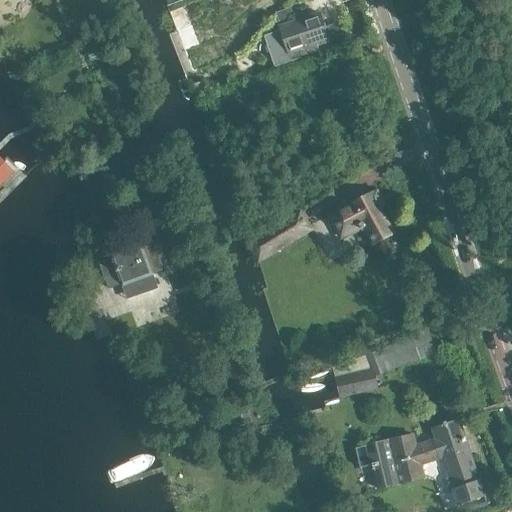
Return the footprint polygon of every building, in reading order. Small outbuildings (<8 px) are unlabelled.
[(195,0),(183,5),(203,56),(238,42),(228,17),(272,0),(195,0)] [(318,46),(329,42),(320,14),(281,27),(282,31),(265,37),(269,51),(287,45),(290,55),(299,52),(303,63),(321,56),(318,46)] [(196,95),(206,92),(202,82),(193,86),(196,95)] [(0,187),(15,172),(5,162),(0,157),(0,187)] [(375,245),(394,235),(379,206),(384,203),(378,191),(351,204),(352,205),(331,216),(342,237),(365,226),(375,245)] [(302,210),(244,245),(258,266),(315,231),(302,210)] [(128,255),(115,260),(120,272),(117,273),(118,276),(121,275),(125,287),(130,299),(157,289),(152,277),(165,272),(155,243),(143,247),(127,253),(128,255)] [(371,353),(378,374),(441,351),(433,329),(371,353)] [(334,376),(339,398),(379,389),(373,367),(334,376)] [(459,506),(485,497),(459,421),(433,430),(437,441),(416,448),(413,436),(355,450),(360,469),(372,466),(378,490),(423,479),(420,465),(446,456),(452,472),(448,473),(459,506)]
